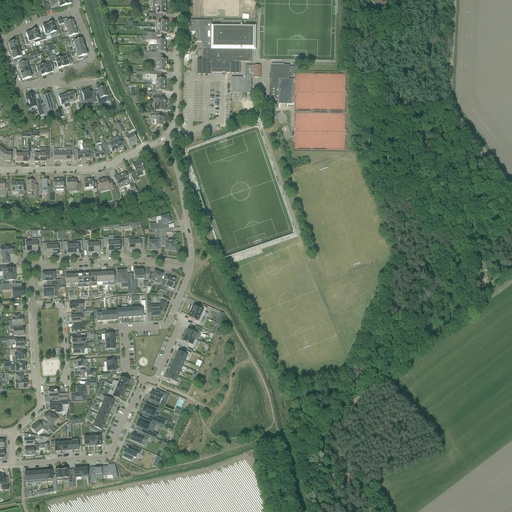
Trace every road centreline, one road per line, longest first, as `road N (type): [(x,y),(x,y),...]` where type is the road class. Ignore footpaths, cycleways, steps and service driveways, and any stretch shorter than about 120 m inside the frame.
road 1 (track): [(511,186),(446,97),(454,0)]
road 2 (unclassified): [(33,307),(36,265),(158,261),(190,269)]
road 3 (residential): [(143,378),(108,456),(12,464)]
road 4 (residential): [(162,137),(90,169),(0,169)]
road 5 (residential): [(52,79),(19,86),(2,40),(74,12)]
road 6 (unclassified): [(162,137),(176,109),(177,0)]
road 7 (residential): [(162,137),(179,174),(190,269)]
road 8 (residential): [(38,382),(64,377),(62,311),(33,307)]
